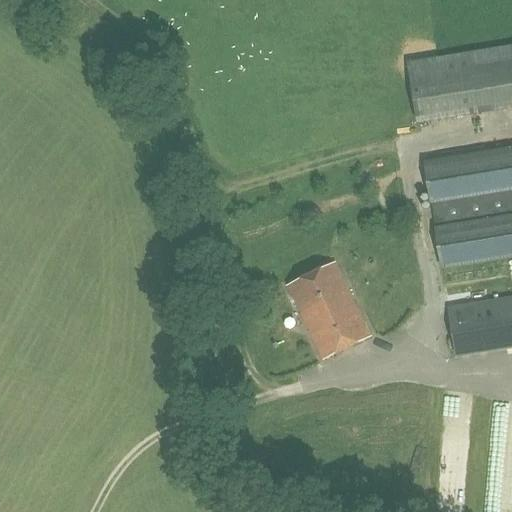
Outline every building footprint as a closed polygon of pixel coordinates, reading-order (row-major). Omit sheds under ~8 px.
[(511,46),(442,58),(452,118),(511,108),(511,46)] [(442,58),(408,63),(418,124),(452,118),(442,58)] [(244,181),(337,155),(329,130),(237,156),(244,181)] [(511,147),(424,162),(442,270),(511,258),(511,147)] [(288,285),(324,360),(371,337),(334,263),(288,285)] [(511,297),(449,308),(457,357),(511,348),(511,297)]
